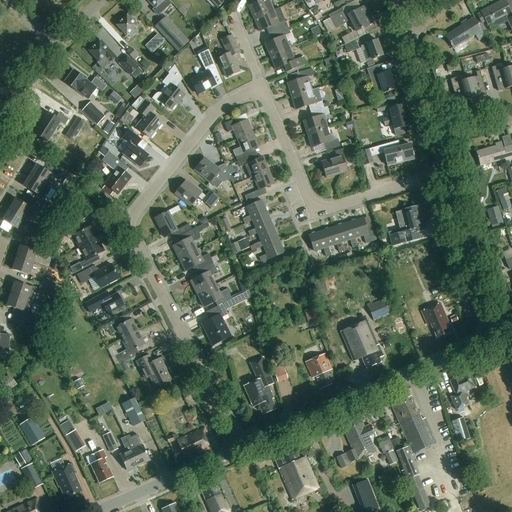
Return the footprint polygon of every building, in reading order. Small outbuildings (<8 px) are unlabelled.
[(172,3),(168,0),(146,0),(154,8),(152,10),(158,16),(172,3)] [(248,8),(254,21),(275,12),(269,0),(259,0),(260,3),(248,8)] [(302,0),(304,3),(305,2),(309,9),(315,5),(312,0),(302,0)] [(511,0),(509,0),(505,2),(504,0),(481,12),(482,14),(477,17),(481,24),(485,21),(487,26),(495,22),(496,26),(507,21),(511,30),(511,0)] [(366,6),(345,16),(343,11),(329,18),(334,28),(350,20),(356,31),(374,22),(366,6)] [(280,25),(275,12),(254,21),(259,34),(271,29),(273,34),(289,28),(287,22),(280,25)] [(127,36),(138,25),(128,14),(116,25),(127,36)] [(334,29),(329,19),(323,22),(328,32),(334,29)] [(453,49),(475,35),(478,41),(485,37),(476,21),(469,25),(466,20),(461,24),(462,26),(445,36),(453,49)] [(169,26),(161,34),(172,45),(180,37),(173,30),(169,26)] [(292,35),(289,28),(273,34),(276,41),(264,46),(269,59),(291,50),(285,37),(292,35)] [(312,30),(315,37),(320,35),(317,28),(312,30)] [(343,38),(345,45),(356,39),(355,39),(357,38),(355,32),(343,38)] [(160,45),(164,41),(159,35),(154,39),(160,45)] [(222,40),(224,44),(228,54),(218,59),(226,78),(240,72),(234,57),(240,54),(232,35),(222,40)] [(359,48),(356,39),(345,45),(344,45),(347,53),(359,48)] [(377,40),(366,44),(360,46),(361,49),(356,50),(361,64),(372,60),(371,60),(382,56),(377,40)] [(89,51),(98,61),(96,63),(102,69),(110,62),(110,63),(116,58),(110,52),(111,51),(100,41),(89,51)] [(151,53),(155,49),(150,43),(145,48),(151,53)] [(203,65),(212,60),(207,47),(197,53),(203,65)] [(126,52),(134,61),(139,57),(131,48),(126,52)] [(291,50),(269,59),(275,72),(287,67),(289,72),(304,65),(302,59),(295,62),(291,50)] [(138,67),(127,55),(118,64),(130,76),(138,67)] [(332,58),(326,61),(328,66),(335,64),(332,58)] [(146,69),(150,65),(144,59),(140,63),(146,69)] [(213,78),(218,75),(212,60),(203,65),(207,73),(191,81),(198,94),(216,85),(213,78)] [(372,60),(366,62),(368,68),(374,66),(372,60)] [(438,66),(441,78),(448,76),(447,72),(454,70),(452,64),(446,66),(445,64),(438,66)] [(394,89),(387,71),(380,74),(377,65),(366,69),(373,89),(380,87),(383,93),(394,89)] [(511,87),(511,86),(507,68),(496,71),(495,66),(491,68),(497,91),(511,87)] [(64,82),(77,92),(77,91),(88,100),(97,89),(86,80),(73,70),(64,82)] [(287,85),(291,99),(313,92),(309,79),(314,77),(312,71),(299,75),(301,81),(287,85)] [(476,77),(465,80),(471,99),(486,95),(479,71),(474,72),(476,77)] [(156,94),(152,99),(158,104),(160,102),(171,110),(179,100),(180,100),(184,95),(175,88),(179,83),(169,75),(162,84),(169,89),(164,95),(161,93),(158,93),(156,94)] [(356,75),(343,79),(346,88),(359,83),(356,75)] [(471,99),(465,80),(455,83),(454,78),(449,79),(456,103),(471,99)] [(141,83),(131,92),(137,98),(147,88),(141,83)] [(114,91),(111,96),(120,103),(123,98),(114,91)] [(317,104),(313,92),(291,99),(295,112),(308,108),(310,114),(324,109),(322,103),(317,104)] [(380,98),(382,104),(390,102),(389,95),(380,98)] [(137,110),(144,102),(142,101),(139,98),(132,106),(137,110)] [(150,139),(163,122),(151,113),(154,110),(145,102),(137,111),(145,117),(136,128),(150,139)] [(102,118),(88,104),(81,111),(95,125),(102,118)] [(377,113),(381,112),(389,110),(390,117),(382,119),(384,126),(392,124),(394,130),(409,126),(403,104),(388,108),(388,109),(387,110),(385,104),(375,107),(377,113)] [(327,108),(324,109),(310,114),(312,121),(304,123),(308,136),(328,130),(324,118),(330,116),(327,108)] [(48,113),(34,134),(47,142),(60,122),(65,125),(68,119),(59,113),(56,118),(48,113)] [(77,118),(70,129),(77,134),(85,122),(77,118)] [(232,129),(237,142),(253,136),(247,122),(239,125),(236,120),(224,125),(227,131),(232,129)] [(222,140),(218,130),(213,132),(219,146),(226,143),(225,139),(222,140)] [(328,130),(308,136),(312,149),(325,146),(327,152),(340,148),(338,141),(332,143),(328,130)] [(125,139),(118,149),(124,154),(139,167),(148,155),(143,151),(137,146),(142,140),(129,131),(126,134),(123,138),(125,139)] [(237,142),(240,148),(233,151),(238,164),(261,154),(253,136),(237,142)] [(506,162),(511,159),(511,150),(511,146),(502,148),(500,142),(494,144),(495,147),(476,152),(480,166),(505,159),(506,162)] [(411,151),(410,144),(392,149),(391,143),(378,146),(380,154),(384,153),(387,166),(414,159),(413,157),(414,155),(413,151),(411,151)] [(343,161),(351,159),(348,148),(335,152),(337,159),(321,164),(326,180),(346,174),(343,161)] [(360,154),(363,166),(374,163),(370,149),(359,152),(360,154)] [(103,160),(108,165),(116,171),(105,185),(117,195),(131,178),(124,173),(128,168),(109,152),(103,160)] [(238,164),(239,168),(245,166),(250,179),(252,178),(253,180),(269,173),(261,154),(238,164)] [(195,170),(195,171),(210,183),(215,176),(223,182),(232,178),(225,164),(217,168),(205,158),(195,170)] [(82,159),(77,167),(84,171),(89,164),(82,159)] [(36,165),(30,175),(45,184),(45,185),(51,175),(58,179),(57,180),(63,184),(67,178),(61,174),(48,167),(46,171),(36,165)] [(274,185),(269,173),(253,180),(258,192),(244,198),(247,204),(266,196),(263,190),(274,185)] [(30,175),(23,186),(36,194),(35,197),(41,201),(44,196),(46,196),(50,190),(49,188),(45,185),(45,184),(30,175)] [(186,184),(175,196),(191,209),(198,201),(210,211),(218,201),(210,194),(206,199),(195,190),(194,191),(186,184)] [(10,204),(6,210),(24,221),(25,219),(28,222),(35,210),(32,208),(31,209),(16,200),(12,205),(10,204)] [(46,202),(43,207),(55,215),(58,210),(46,202)] [(252,223),(268,216),(262,203),(247,210),(250,216),(243,219),(245,224),(251,221),(252,223)] [(418,233),(425,231),(418,206),(402,210),(402,211),(395,213),(400,230),(388,233),(392,247),(420,240),(418,233)] [(43,207),(40,212),(52,220),(55,215),(43,207)] [(493,227),(502,224),(498,207),(488,209),(493,227)] [(24,221),(6,210),(4,212),(7,214),(3,221),(13,227),(10,232),(22,240),(27,230),(21,226),(24,221)] [(168,212),(154,219),(164,238),(171,234),(174,240),(179,237),(192,230),(189,224),(177,230),(168,212)] [(248,232),(249,234),(250,236),(257,233),(258,235),(274,228),(268,216),(252,223),(255,229),(248,232)] [(205,217),(198,221),(203,225),(208,222),(205,217)] [(218,222),(223,234),(231,230),(226,218),(218,222)] [(363,238),(366,244),(376,241),(373,230),(367,232),(363,219),(349,224),(355,240),(363,238)] [(182,243),(172,248),(178,260),(197,250),(193,242),(200,239),(198,235),(206,229),(206,230),(210,227),(208,223),(197,228),(192,231),(192,230),(179,237),(180,238),(182,243)] [(82,224),(66,233),(68,238),(72,236),(78,247),(97,238),(91,226),(84,230),(82,224)] [(350,242),(352,248),(357,247),(355,240),(349,224),(336,228),(342,245),(350,242)] [(280,241),(274,228),(258,235),(261,242),(250,247),(252,251),(263,246),(264,248),(280,241)] [(340,254),(341,257),(345,256),(341,245),(342,245),(336,228),(323,233),(328,249),(337,246),(340,254)] [(324,250),(326,257),(330,255),(328,249),(323,233),(309,237),(315,253),(324,250)] [(79,262),(70,267),(73,273),(73,274),(100,260),(99,259),(97,255),(104,251),(97,238),(78,247),(84,258),(85,260),(79,263),(79,262)] [(260,258),(261,260),(262,262),(269,259),(269,260),(285,253),(280,241),(264,248),(267,254),(260,258)] [(241,251),(237,242),(229,246),(233,255),(241,251)] [(19,248),(15,260),(32,266),(35,257),(43,260),(46,250),(33,246),(31,252),(19,248)] [(501,251),(503,256),(509,269),(511,268),(511,274),(511,275),(511,276),(511,252),(510,247),(501,251)] [(197,250),(178,260),(179,262),(185,273),(195,268),(197,273),(199,272),(213,265),(219,262),(216,256),(211,260),(208,255),(202,259),(198,252),(197,250)] [(32,266),(15,260),(12,271),(29,277),(32,266)] [(67,260),(61,263),(64,269),(70,266),(67,260)] [(95,266),(77,275),(80,282),(93,275),(101,289),(119,279),(112,265),(98,272),(95,266)] [(202,277),(190,283),(196,295),(217,285),(213,277),(218,274),(213,265),(199,272),(202,277)] [(317,293),(330,292),(328,276),(316,277),(317,293)] [(40,287),(53,291),(56,285),(43,280),(40,287)] [(14,282),(11,293),(28,299),(28,298),(32,299),(35,287),(31,286),(30,288),(14,282)] [(217,285),(196,295),(203,308),(215,302),(218,307),(223,304),(232,300),(232,299),(227,290),(221,293),(217,285)] [(53,291),(40,287),(39,291),(52,296),(53,291)] [(11,293),(7,306),(14,308),(13,312),(16,316),(18,316),(16,322),(28,326),(31,313),(27,312),(32,299),(28,298),(28,299),(11,293)] [(85,303),(86,306),(90,313),(103,306),(108,314),(124,306),(117,294),(106,299),(103,294),(85,303)] [(241,295),(232,299),(232,300),(233,301),(234,304),(243,299),(243,298),(241,295)] [(391,315),(384,299),(367,306),(374,322),(391,315)] [(209,320),(202,324),(213,346),(231,336),(221,318),(228,314),(226,308),(223,304),(218,307),(205,313),(209,320)] [(437,338),(452,332),(439,304),(421,312),(427,326),(430,324),(437,338)] [(316,307),(304,311),(308,323),(320,319),(316,307)] [(51,314),(48,323),(52,324),(57,316),(51,314)] [(119,330),(125,343),(140,335),(132,319),(123,323),(120,317),(107,325),(111,334),(119,330)] [(379,361),(384,359),(380,350),(379,350),(367,323),(341,334),(354,364),(363,361),(368,371),(381,365),(379,361)] [(0,352),(5,352),(9,353),(10,335),(6,335),(0,334),(0,352)] [(121,352),(112,357),(117,366),(140,354),(137,349),(145,344),(140,335),(125,343),(128,348),(121,352)] [(171,380),(160,358),(153,362),(149,355),(136,362),(145,380),(150,377),(155,388),(171,380)] [(331,383),(335,382),(332,375),(334,374),(326,356),(306,364),(313,381),(317,379),(322,392),(333,387),(331,383)] [(257,380),(243,387),(252,406),(258,404),(263,415),(276,409),(272,399),(274,398),(268,386),(274,383),(268,370),(269,369),(264,357),(249,363),(257,380)] [(129,370),(125,363),(119,366),(123,373),(129,370)] [(283,366),(273,369),(278,383),(288,379),(283,366)] [(470,409),(468,405),(463,393),(473,388),(467,375),(461,378),(461,377),(450,382),(456,395),(450,398),(456,411),(460,409),(462,413),(470,409)] [(9,376),(0,382),(0,386),(6,394),(17,385),(9,376)] [(80,380),(74,383),(77,390),(84,387),(80,380)] [(184,382),(177,386),(185,399),(192,395),(184,382)] [(133,399),(122,405),(133,427),(145,421),(133,399)] [(411,399),(392,408),(412,451),(410,452),(408,448),(396,453),(421,508),(430,504),(418,477),(420,476),(411,455),(435,444),(425,421),(421,422),(411,399)] [(199,418),(195,408),(184,413),(188,422),(199,418)] [(19,425),(32,446),(44,438),(32,418),(19,425)] [(464,418),(451,422),(458,443),(460,443),(462,449),(472,446),(464,418)] [(375,454),(370,441),(376,438),(370,425),(364,428),(360,420),(350,425),(356,439),(358,439),(366,458),(375,454)] [(356,439),(350,425),(342,429),(351,450),(352,452),(347,454),(351,464),(357,461),(357,462),(366,458),(358,439),(356,439)] [(85,447),(75,430),(65,436),(75,452),(85,447)] [(173,451),(178,462),(187,458),(189,461),(194,458),(192,454),(198,451),(201,456),(214,449),(206,431),(181,442),(178,438),(175,436),(167,440),(169,445),(175,443),(179,443),(181,447),(173,451)] [(118,449),(110,433),(102,437),(110,453),(118,449)] [(398,461),(387,434),(376,438),(383,454),(384,454),(387,461),(385,462),(387,466),(398,461)] [(129,437),(125,438),(132,451),(139,466),(150,461),(143,446),(142,446),(137,435),(130,438),(129,437)] [(399,437),(391,441),(396,451),(403,448),(399,437)] [(125,438),(120,441),(124,448),(123,448),(126,454),(121,457),(127,471),(139,466),(132,451),(125,438)] [(12,454),(20,467),(31,461),(23,447),(12,454)] [(350,465),(343,449),(337,451),(339,456),(336,458),(341,469),(350,465)] [(293,500),(319,489),(305,458),(298,461),(293,450),(274,458),(293,500)] [(97,462),(90,465),(99,484),(113,478),(109,470),(111,469),(108,464),(106,464),(104,459),(106,458),(103,451),(93,455),(97,462)] [(43,484),(32,464),(21,470),(31,490),(43,484)] [(67,500),(81,493),(74,476),(77,474),(73,465),(54,473),(60,488),(61,488),(67,500)] [(359,494),(363,511),(374,511),(380,510),(371,479),(353,484),(355,491),(349,492),(350,496),(359,494)] [(207,511),(229,511),(231,511),(226,500),(223,501),(217,486),(202,492),(207,504),(204,505),(207,511)] [(43,511),(38,501),(14,511),(43,511)]
